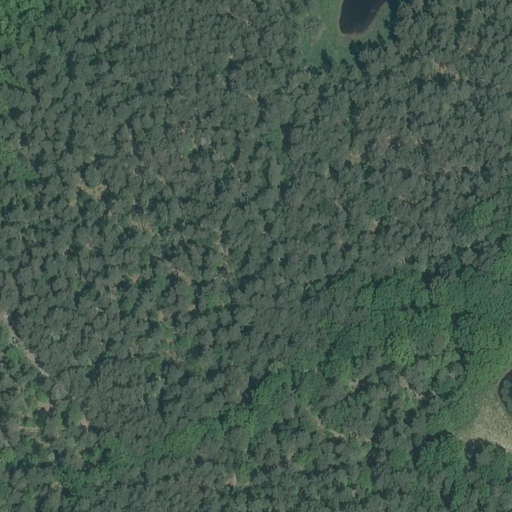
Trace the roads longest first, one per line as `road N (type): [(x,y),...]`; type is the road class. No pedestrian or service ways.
road 1 (track): [(224,415),(454,307)]
road 2 (track): [(0,319),(133,466)]
